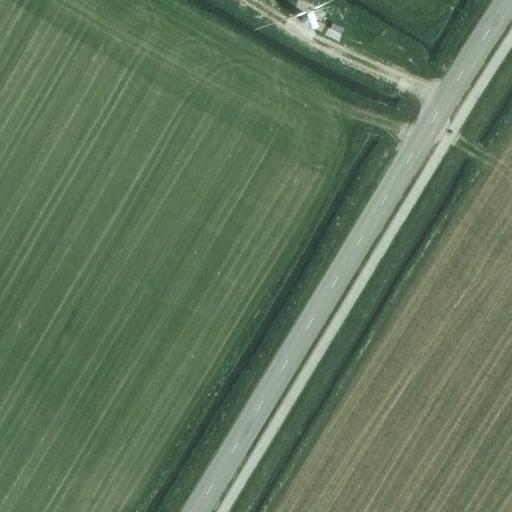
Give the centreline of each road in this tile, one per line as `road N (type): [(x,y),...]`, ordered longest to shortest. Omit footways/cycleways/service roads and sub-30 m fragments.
road 1 (secondary): [(330,289),(508,0)]
road 2 (secondary): [(330,289),(196,511)]
road 3 (track): [(247,0),(319,47),(442,102)]
